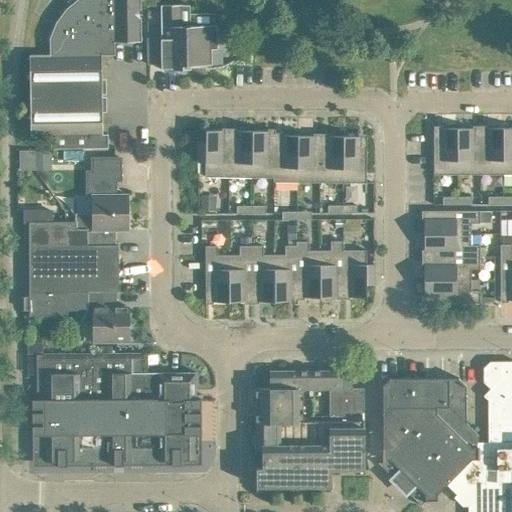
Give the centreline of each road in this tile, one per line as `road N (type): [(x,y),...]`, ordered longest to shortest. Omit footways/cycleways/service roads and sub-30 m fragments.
road 1 (residential): [(393,97),(198,98),(165,112),(163,317),(176,335),(227,339)]
road 2 (residential): [(227,339),(227,495),(0,493)]
road 3 (residential): [(393,339),(393,97)]
road 4 (residential): [(393,339),(227,339)]
